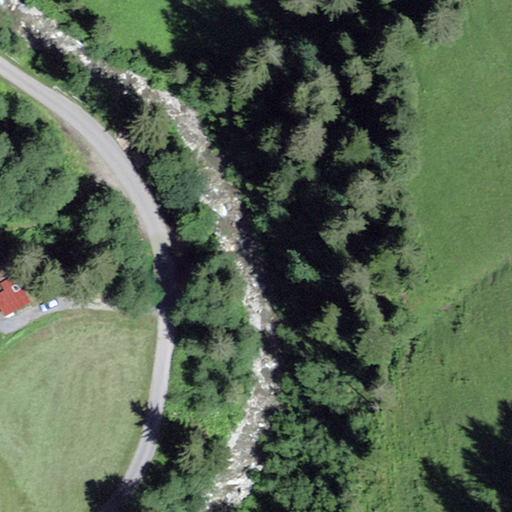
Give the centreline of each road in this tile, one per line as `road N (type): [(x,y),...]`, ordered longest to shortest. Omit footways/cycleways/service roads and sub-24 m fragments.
road 1 (unclassified): [(0,62),(115,154),(157,222),(168,266),(168,321)]
road 2 (unclassified): [(110,511),(147,453),(168,321)]
